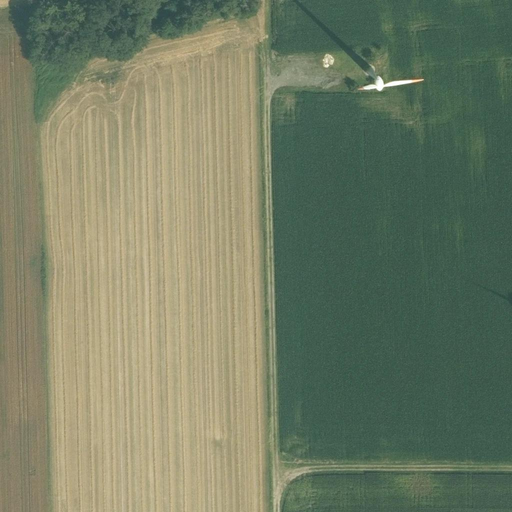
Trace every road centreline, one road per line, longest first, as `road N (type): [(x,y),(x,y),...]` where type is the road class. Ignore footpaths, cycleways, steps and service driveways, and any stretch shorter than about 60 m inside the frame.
road 1 (track): [(280,511),(269,86),(299,72),(352,66)]
road 2 (track): [(279,463),(511,459)]
